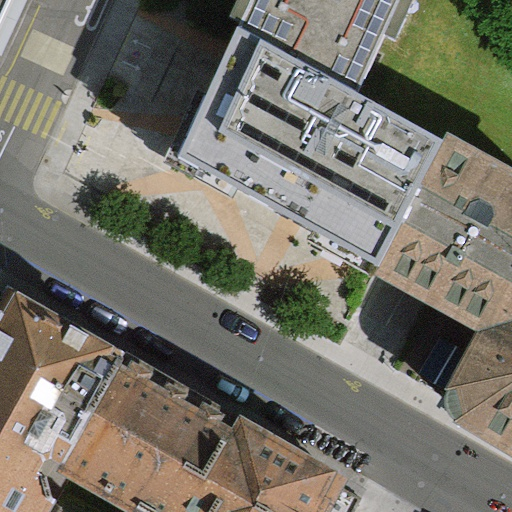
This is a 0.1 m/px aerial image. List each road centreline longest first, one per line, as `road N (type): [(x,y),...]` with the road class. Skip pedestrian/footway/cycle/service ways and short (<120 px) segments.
road 1 (secondary): [(443,456),(0,210)]
road 2 (residential): [(83,0),(0,157)]
